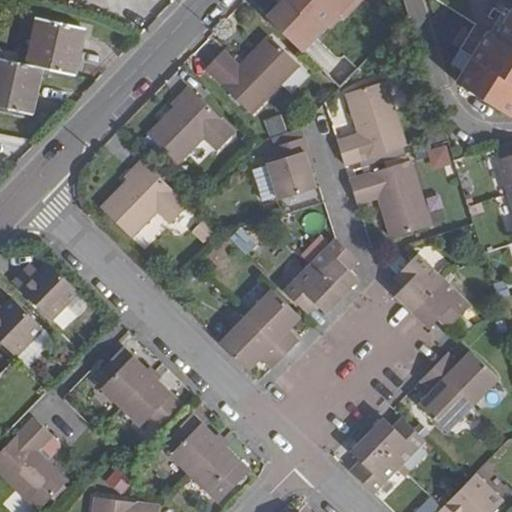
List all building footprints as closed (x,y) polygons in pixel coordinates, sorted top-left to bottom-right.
[(360,69),(410,17),(404,0),(277,0),(342,62),(347,56),(360,69)] [(511,7),(494,36),(489,34),(458,83),(511,115),(511,7)] [(84,28),(39,19),(28,65),(42,68),(74,75),(84,28)] [(301,66),(269,36),(240,66),(225,51),(208,69),(254,114),(301,66)] [(0,106),(31,114),(42,68),(28,65),(0,59),(0,106)] [(348,94),(360,135),(340,141),(347,164),(407,145),(387,80),(348,94)] [(178,99),(181,102),(150,134),(179,162),(205,137),(218,149),(235,132),(190,88),(178,99)] [(286,119),(268,124),(271,134),(289,129),(286,119)] [(280,199),(317,188),(310,167),(305,152),(310,150),(307,137),(274,147),(278,160),(269,163),(270,164),(280,196),(280,199)] [(511,142),(496,147),(511,195),(511,194),(511,142)] [(448,147),(427,148),(428,168),(449,167),(448,147)] [(310,150),(305,152),(310,167),(316,166),(310,150)] [(171,222),(189,205),(144,160),(130,174),(133,176),(102,207),(132,236),(158,209),(171,222)] [(432,226),(412,161),(352,179),(359,204),(380,198),(392,238),(432,226)] [(261,202),(280,196),(270,164),(251,170),(261,202)] [(268,221),(275,229),(297,222),(294,213),(268,221)] [(133,239),(144,249),(166,224),(155,214),(133,239)] [(202,219),(191,232),(203,243),(215,231),(202,219)] [(470,228),(459,232),(463,247),(475,243),(470,228)] [(238,229),(228,240),(246,255),(255,244),(238,229)] [(300,254),(312,265),(330,245),(319,234),(300,254)] [(330,245),(312,265),(344,296),(361,279),(352,269),(360,260),(338,238),(330,245)] [(230,243),(226,239),(196,267),(201,272),(230,243)] [(406,286),(397,295),(417,316),(448,282),(419,255),(399,275),(398,277),(406,286)] [(79,292),(48,262),(39,272),(34,278),(26,270),(14,282),(53,319),(79,292)] [(32,264),(26,270),(34,278),(39,272),(32,264)] [(344,296),(312,265),(286,291),(309,313),(318,303),(328,313),(344,296)] [(177,286),(182,292),(201,272),(196,267),(177,286)] [(472,304),(448,282),(417,316),(431,329),(441,319),(450,327),(472,304)] [(275,289),(248,316),(287,354),(301,340),(290,328),(302,316),(275,289)] [(0,338),(18,356),(44,328),(13,299),(3,308),(0,311),(0,338)] [(102,313),(94,321),(101,327),(108,319),(102,313)] [(248,316),(222,342),(250,369),(262,356),(274,368),(287,354),(248,316)] [(506,321),(496,324),(499,337),(510,334),(506,321)] [(104,388),(103,389),(122,408),(154,374),(126,346),(103,369),(113,378),(104,388)] [(64,350),(54,361),(61,368),(71,357),(64,350)] [(449,353),(436,367),(474,403),(500,378),(473,350),(460,364),(449,353)] [(93,377),(104,388),(113,378),(103,369),(102,367),(93,377)] [(421,404),(448,431),(474,403),(436,367),(422,381),(433,391),(421,404)] [(183,402),(154,374),(122,408),(141,427),(152,417),(161,426),(183,402)] [(169,427),(175,433),(191,417),(185,411),(169,427)] [(175,433),(163,446),(191,474),(222,441),(194,413),(191,417),(175,433)] [(40,510),(69,480),(39,449),(54,434),(36,417),(0,454),(0,470),(16,487),(40,510)] [(385,418),(370,434),(401,465),(427,439),(404,417),(395,427),(385,418)] [(353,451),(362,459),(353,469),(376,492),(401,465),(370,434),(353,451)] [(257,475),(222,441),(191,474),(226,508),(257,475)] [(120,467),(109,481),(124,493),(136,479),(120,467)] [(476,475),(470,481),(445,507),(439,511),(493,511),(505,501),(476,475)] [(94,511),(159,511),(160,506),(97,498),(94,511)] [(435,511),(439,508),(431,499),(418,511),(435,511)]
